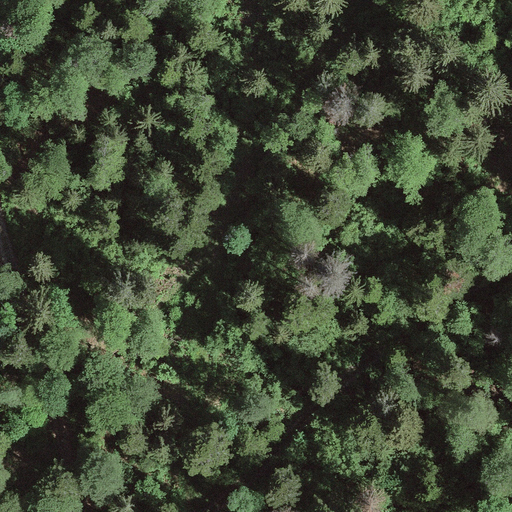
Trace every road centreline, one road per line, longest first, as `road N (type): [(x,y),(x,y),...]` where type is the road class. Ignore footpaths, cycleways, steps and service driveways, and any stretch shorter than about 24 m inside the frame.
road 1 (track): [(194,511),(218,239),(334,70),(395,0)]
road 2 (track): [(213,511),(401,332),(511,258)]
road 3 (track): [(0,225),(83,511)]
road 4 (track): [(218,239),(159,309),(99,359),(43,369)]
